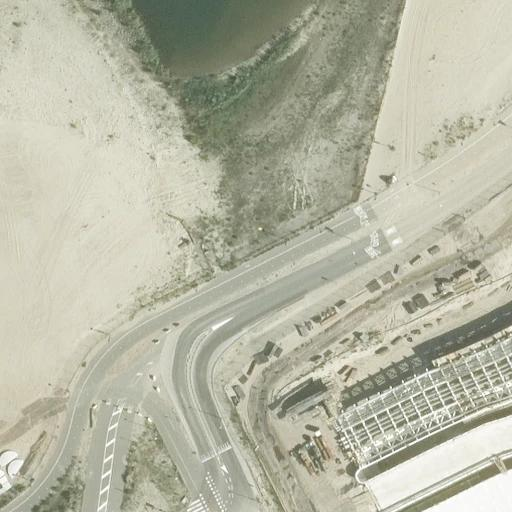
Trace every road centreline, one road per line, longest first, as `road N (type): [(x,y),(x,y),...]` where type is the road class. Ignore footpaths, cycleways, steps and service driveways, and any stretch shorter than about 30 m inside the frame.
road 1 (tertiary): [(511,379),(252,511)]
road 2 (unclassified): [(100,511),(116,411),(128,387),(201,334)]
road 3 (unclassified): [(386,241),(201,334)]
road 4 (unclassified): [(201,334),(189,349),(189,390),(241,506)]
road 5 (unclassified): [(386,241),(511,162)]
